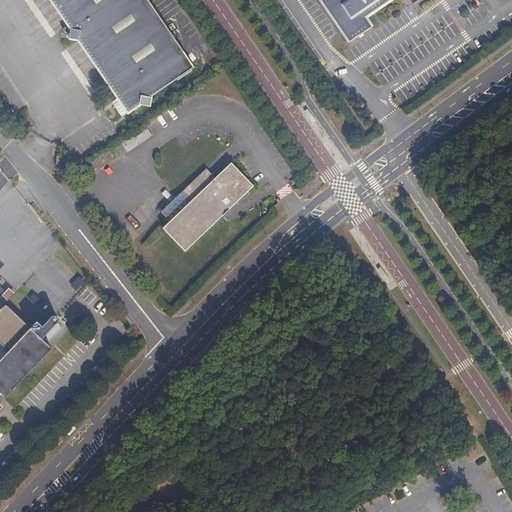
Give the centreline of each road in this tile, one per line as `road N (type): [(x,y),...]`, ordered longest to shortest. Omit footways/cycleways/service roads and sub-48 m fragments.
road 1 (tertiary): [(177,355),(337,202),(394,162)]
road 2 (unclassified): [(177,355),(0,134)]
road 3 (tertiary): [(27,511),(177,355)]
road 4 (unclassified): [(394,162),(511,327)]
road 5 (unknown): [(26,168),(43,139),(44,115),(33,74),(0,23)]
road 6 (tertiary): [(394,162),(511,73)]
road 7 (unclassified): [(397,511),(473,470),(496,511)]
